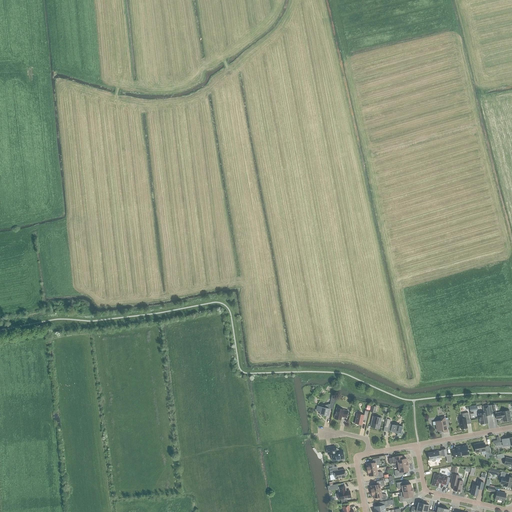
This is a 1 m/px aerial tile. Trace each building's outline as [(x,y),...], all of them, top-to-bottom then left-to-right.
[(328,416),(330,406),(329,404),(321,406),(321,407),(317,406),(316,411),(320,412),(319,414),(328,416)] [(485,424),(488,423),(486,416),(490,415),(488,406),(483,407),(484,413),(478,414),(480,424),(482,424),(483,425),(484,425),(485,424)] [(346,418),(348,411),(343,410),(336,408),(334,418),(341,420),(341,417),(346,418)] [(357,414),(355,423),(362,425),(363,418),(367,419),(368,411),(365,410),(364,415),(357,414)] [(502,418),(503,422),(511,420),(509,410),(501,412),(495,413),(496,419),(502,418)] [(469,419),(468,412),(464,413),(464,415),(462,416),(463,419),(458,419),(459,424),(460,424),(461,429),(463,429),(464,429),(467,428),(466,420),(469,419)] [(372,421),(370,427),(379,429),(380,423),(379,422),(380,418),(373,416),(372,421)] [(441,421),(432,422),(433,426),(436,425),(437,431),(442,430),(443,432),(447,432),(446,428),(445,420),(445,418),(444,417),(440,418),(441,421)] [(401,429),(402,427),(389,424),(390,420),(387,419),(385,426),(388,427),(387,431),(397,433),(397,435),(396,436),(402,435),(401,429)] [(511,437),(502,439),(503,447),(510,445),(511,447),(511,437)] [(478,444),(474,445),(475,452),(478,452),(483,452),(483,451),(485,450),(486,455),(486,456),(486,458),(491,457),(492,455),(491,454),(490,454),(489,446),(485,447),(484,443),(481,444),(481,443),(478,444)] [(463,446),(460,447),(456,448),(456,449),(452,450),(454,457),(458,457),(458,456),(469,454),(468,451),(468,450),(468,449),(468,450),(467,446),(463,446)] [(336,450),(335,447),(327,448),(328,454),(331,453),(332,461),(344,459),(342,450),(337,451),(336,450)] [(429,461),(431,460),(431,461),(432,462),(435,461),(435,460),(435,459),(439,459),(439,457),(443,456),(447,456),(446,449),(441,450),(442,451),(438,451),(434,451),(434,452),(428,453),(429,461)] [(397,463),(398,466),(408,464),(407,462),(406,458),(402,459),(402,456),(392,457),(392,458),(389,459),(390,464),(397,463)] [(367,467),(367,470),(377,468),(376,465),(380,463),(379,458),(372,459),(373,463),(366,464),(367,467)] [(408,464),(398,466),(399,470),(394,471),(395,477),(402,475),(401,472),(408,471),(408,467),(408,464)] [(345,472),(344,469),(337,471),(337,467),(329,468),(330,475),(334,475),(335,479),(346,477),(345,475),(346,475),(346,474),(346,472),(345,472)] [(377,468),(367,470),(368,473),(368,476),(375,475),(376,478),(383,477),(382,472),(377,472),(377,468)] [(500,484),(503,485),(503,486),(510,487),(511,479),(511,477),(507,477),(508,473),(501,472),(500,478),(501,478),(500,484)] [(454,485),(453,490),(460,492),(463,481),(458,480),(459,476),(453,474),(450,484),(454,485)] [(445,485),(447,477),(437,475),(434,477),(432,482),(433,482),(432,485),(436,486),(438,485),(438,483),(445,485)] [(371,490),(371,492),(381,490),(380,487),(384,485),(383,480),(377,481),(377,485),(370,486),(371,489),(371,490)] [(476,485),(473,485),(471,494),(477,496),(479,489),(482,490),(484,483),(477,481),(476,485)] [(402,488),(403,492),(412,490),(412,487),(411,487),(411,484),(404,485),(403,482),(396,483),(397,489),(402,488)] [(340,500),(341,500),(342,503),(346,502),(346,499),(351,498),(349,491),(346,491),(345,486),(338,487),(339,492),(340,500)] [(381,490),(371,492),(372,495),(372,498),(379,497),(380,501),(387,499),(386,494),(381,494),(381,490)] [(412,490),(403,492),(403,495),(399,496),(400,502),(407,501),(406,497),(413,496),(412,493),(413,493),(412,490)] [(496,491),(495,499),(504,501),(504,499),(505,499),(506,496),(505,496),(506,494),(496,491)] [(392,500),(380,502),(381,506),(374,507),(375,509),(374,509),(374,511),(380,511),(385,511),(385,507),(389,507),(388,505),(391,504),(391,505),(393,505),(392,500)] [(418,503),(417,507),(416,508),(412,507),(410,511),(421,511),(423,504),(418,503),(417,503),(418,503)]
